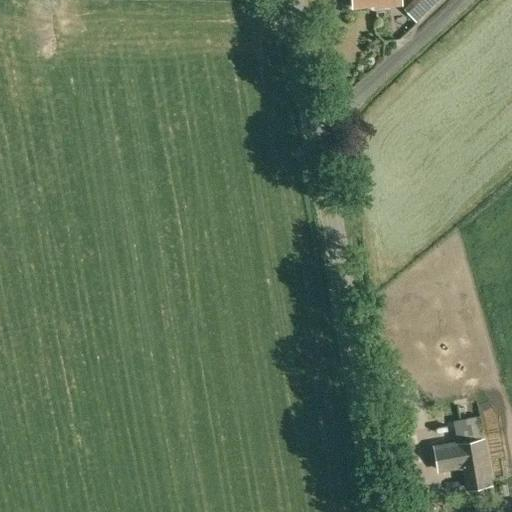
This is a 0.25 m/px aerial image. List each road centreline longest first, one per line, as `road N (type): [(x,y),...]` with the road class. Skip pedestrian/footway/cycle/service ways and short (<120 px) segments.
road 1 (unclassified): [(382,511),(318,129)]
road 2 (unclassified): [(318,129),(463,0)]
road 3 (unclassified): [(318,129),(297,0)]
